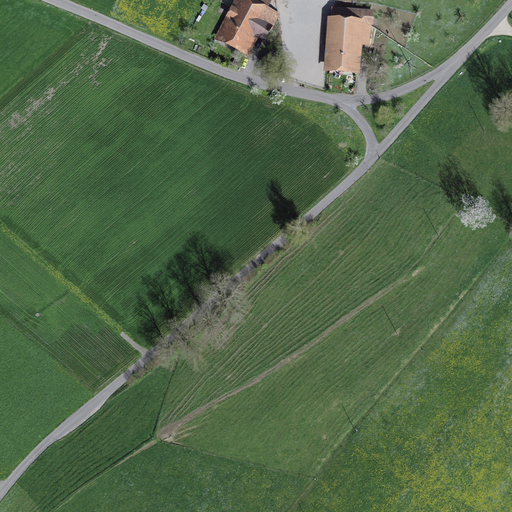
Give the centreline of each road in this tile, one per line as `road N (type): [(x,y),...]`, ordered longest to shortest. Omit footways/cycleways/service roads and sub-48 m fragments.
road 1 (unclassified): [(0,494),(46,441),(372,157)]
road 2 (unclassified): [(336,101),(202,66),(48,0)]
road 3 (unclassified): [(336,101),(398,92),(461,56)]
road 4 (unclassified): [(372,157),(461,56)]
